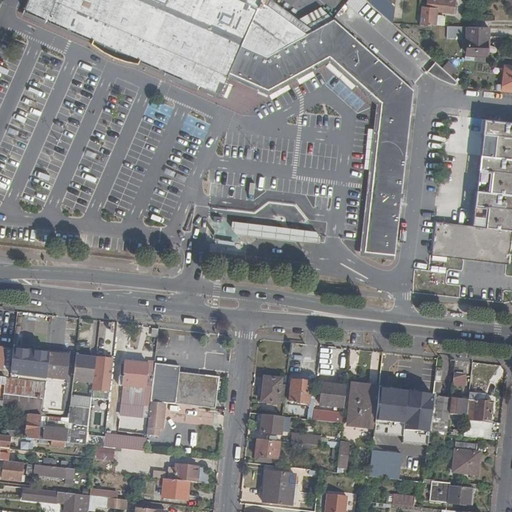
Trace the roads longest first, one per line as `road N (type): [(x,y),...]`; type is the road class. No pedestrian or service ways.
road 1 (residential): [(399,324),(425,120),(435,102),(452,98),(511,105)]
road 2 (secondary): [(249,294),(0,272)]
road 3 (secondary): [(0,287),(246,317)]
road 4 (residential): [(246,317),(230,511)]
road 5 (secondary): [(246,317),(376,322)]
road 6 (secondary): [(376,322),(249,294)]
